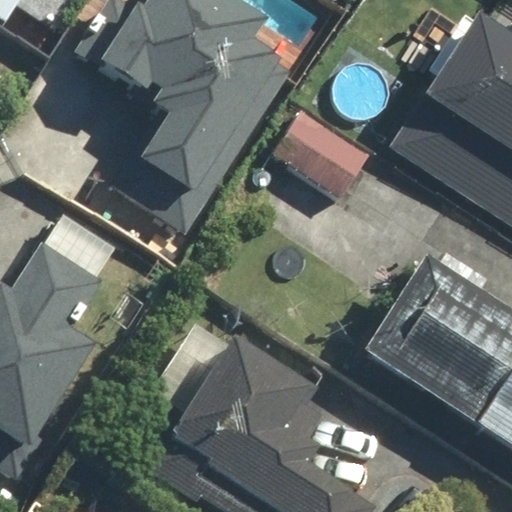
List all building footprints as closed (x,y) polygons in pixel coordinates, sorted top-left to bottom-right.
[(22,0),(0,0),(0,35),(0,36),(22,0)] [(239,56),(252,37),(193,0),(144,0),(129,25),(102,8),(62,72),(152,128),(111,194),(169,230),(267,73),(239,56)] [(511,58),(460,27),(382,154),(511,233),(511,58)] [(312,155),(280,135),(265,160),(335,204),(360,163),(322,140),(312,155)] [(59,346),(112,264),(53,227),(1,309),(0,308),(0,452),(18,463),(82,361),(59,346)] [(511,470),(511,340),(412,276),(352,367),(511,470)] [(313,432),(293,420),(302,405),(188,337),(142,413),(160,423),(127,478),(185,511),(369,511),(370,511),(293,466),(313,432)]
